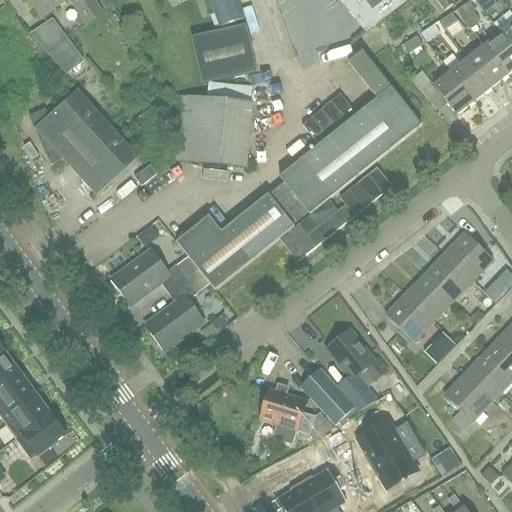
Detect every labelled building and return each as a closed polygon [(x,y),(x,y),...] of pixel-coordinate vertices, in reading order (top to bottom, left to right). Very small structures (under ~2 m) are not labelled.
[(95,0),(28,0),(39,16),(62,0),(68,0),(87,27),(105,15),(95,0)] [(237,0),(204,0),(209,15),(214,13),(219,28),(244,19),(237,0)] [(342,0),(368,31),(407,0),(342,0)] [(455,4),(451,0),(435,0),(445,12),(455,4)] [(473,0),(481,10),(494,0),(473,0)] [(462,20),(476,11),(470,2),(456,11),(462,20)] [(452,13),(439,22),(445,31),(458,23),(452,13)] [(257,73),(247,25),(191,37),(201,85),(257,73)] [(427,44),(440,35),(434,25),(420,35),(427,44)] [(511,25),(501,34),(511,48),(511,25)] [(511,48),(501,34),(484,47),(507,77),(511,72),(511,48)] [(417,36),(403,46),(412,58),(416,56),(424,51),(420,47),(423,45),(417,36)] [(85,62),(66,38),(52,49),(70,73),(85,62)] [(484,47),(467,61),(490,90),(507,77),(484,47)] [(413,96),(402,104),(362,54),(349,64),(378,100),(280,178),(310,216),(421,127),(413,117),(423,109),(413,96)] [(490,90),(467,61),(451,74),(474,103),(490,90)] [(474,103),(451,74),(434,87),(431,83),(421,90),(437,112),(447,105),(457,117),(474,103)] [(208,84),(207,98),(182,96),(174,160),(246,169),(254,104),(251,103),(252,88),(208,84)] [(78,91),(65,103),(50,116),(45,111),(30,118),(48,159),(58,155),(96,197),(139,158),(78,91)] [(175,242),(187,257),(197,270),(210,286),(213,290),(293,228),(268,195),(221,233),(208,216),(175,242)] [(465,234),(445,254),(474,282),(494,262),(465,234)] [(445,254),(425,275),(454,303),(474,282),(445,254)] [(140,256),(114,275),(131,298),(138,299),(159,283),(166,292),(185,279),(176,266),(167,273),(156,258),(140,256)] [(425,275),(406,295),(435,323),(454,303),(425,275)] [(152,318),(151,325),(167,347),(193,328),(196,313),(188,302),(198,295),(185,279),(166,292),(173,302),(152,318)] [(486,293),(496,303),(503,295),(492,286),(486,293)] [(435,323),(406,295),(386,316),(415,343),(435,323)] [(478,311),(471,319),(476,323),(483,316),(478,311)] [(211,323),(216,331),(226,323),(220,316),(211,323)] [(511,325),(503,335),(511,343),(511,325)] [(350,331),(326,350),(348,379),(335,389),(353,410),(354,409),(358,413),(378,401),(359,377),(364,373),(373,384),(387,372),(378,361),(375,363),(350,331)] [(454,345),(442,333),(424,352),(436,364),(454,345)] [(511,343),(503,335),(484,355),(511,382),(511,343)] [(0,388),(20,374),(5,355),(0,358),(0,388)] [(511,382),(484,355),(464,375),(493,403),(511,382)] [(320,370),(300,388),(335,426),(353,410),(335,389),(320,370)] [(35,394),(20,374),(0,388),(0,417),(1,419),(35,394)] [(493,403),(464,375),(444,396),(473,423),(493,403)] [(270,390),(260,421),(277,427),(273,438),(292,445),(296,433),(307,437),(314,418),(302,414),(306,402),(286,396),(289,388),(277,384),(275,392),(270,390)] [(16,439),(49,414),(35,394),(1,419),(16,439)] [(354,418),(360,428),(374,420),(368,409),(354,418)] [(30,461),(66,435),(50,414),(49,414),(16,439),(15,440),(30,461)] [(416,439),(407,424),(394,432),(388,421),(356,441),(364,454),(362,456),(369,467),(416,439)] [(412,461),(424,454),(416,439),(369,467),(376,479),(378,478),(386,491),(418,472),(412,461)] [(431,460),(442,476),(460,465),(449,448),(431,460)] [(511,466),(503,476),(511,484),(511,466)] [(490,467),(481,476),(490,485),(499,476),(490,467)] [(313,476),(301,483),(318,511),(338,511),(337,508),(347,502),(328,470),(314,478),(313,476)] [(426,475),(412,483),(417,491),(431,483),(426,474),(426,475)] [(291,492),(277,501),(284,511),(318,511),(301,483),(290,490),(291,492)] [(465,511),(463,508),(455,496),(440,507),(443,511),(465,511)]
